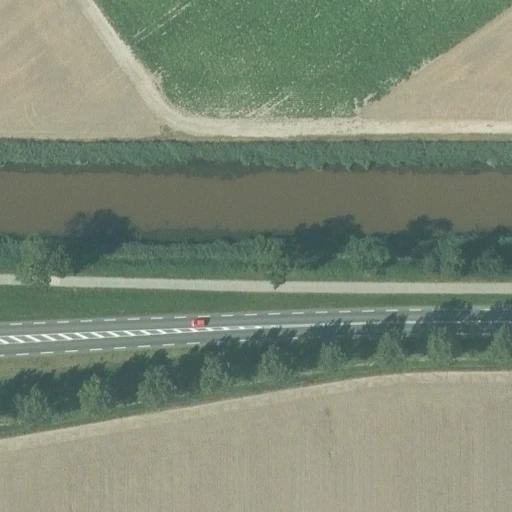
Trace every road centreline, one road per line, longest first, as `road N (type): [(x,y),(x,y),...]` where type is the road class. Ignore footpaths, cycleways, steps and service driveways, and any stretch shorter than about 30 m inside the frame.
road 1 (secondary): [(0,351),(277,333),(288,326)]
road 2 (secondary): [(288,326),(277,320),(0,331)]
road 3 (secondary): [(288,326),(511,322)]
